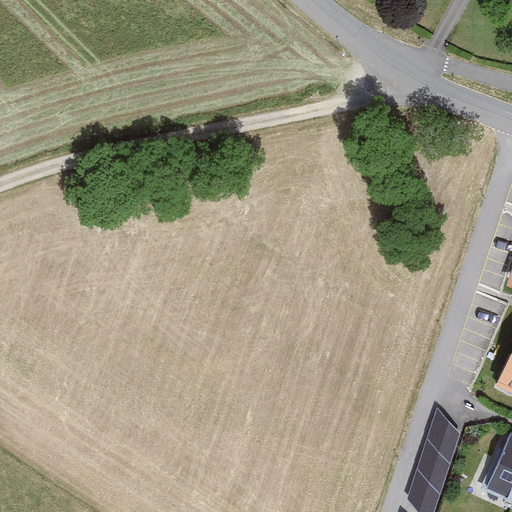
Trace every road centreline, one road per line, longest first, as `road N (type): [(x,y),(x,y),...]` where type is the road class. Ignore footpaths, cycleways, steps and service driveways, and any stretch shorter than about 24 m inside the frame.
road 1 (track): [(0,189),(132,150),(374,102),(403,72)]
road 2 (residential): [(511,121),(403,72),(358,39)]
road 3 (residential): [(511,82),(358,39)]
